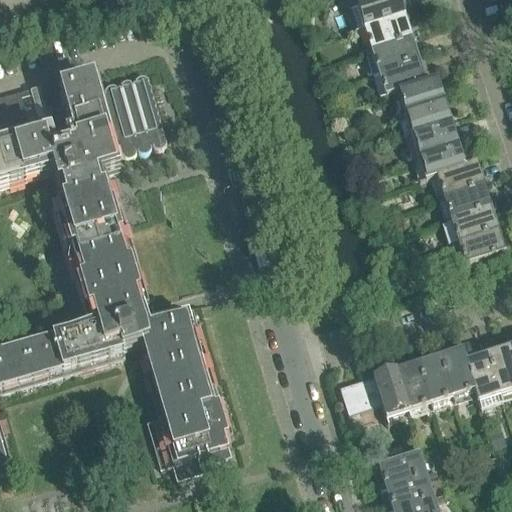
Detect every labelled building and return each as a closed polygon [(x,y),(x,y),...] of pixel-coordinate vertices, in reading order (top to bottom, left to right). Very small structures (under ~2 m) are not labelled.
[(396,1),(356,14),(353,15),(360,38),(364,37),(404,24),(396,1)] [(404,24),(364,37),(371,59),(411,46),(404,24)] [(411,46),(371,59),(378,81),(418,68),(411,46)] [(396,99),(425,90),(418,68),(378,81),(385,104),(396,100),(396,99)] [(208,380),(204,366),(205,366),(205,365),(204,365),(200,351),(201,351),(200,350),(196,336),(196,335),(195,335),(191,321),(192,321),(192,320),(191,320),(149,332),(145,318),(147,318),(147,316),(145,316),(141,302),(143,302),(142,301),(140,301),(136,287),(138,287),(138,286),(136,286),(132,272),(134,272),(134,271),(132,271),(128,257),(130,257),(129,256),(127,256),(123,242),(125,242),(125,241),(123,241),(119,228),(121,227),(121,226),(119,226),(115,213),(117,212),(116,211),(114,211),(110,198),(112,197),(112,195),(111,195),(107,182),(119,178),(119,177),(117,177),(113,164),(123,161),(123,162),(127,164),(131,164),(134,162),(136,158),(136,156),(137,156),(138,158),(142,159),(146,159),(149,157),(151,154),(151,152),(152,151),(153,153),(157,155),(161,155),(164,153),(166,149),(164,142),(164,140),(163,138),(161,134),(162,132),(160,130),(159,127),(160,125),(158,123),(157,119),(158,117),(156,115),(155,112),(156,110),(154,108),(153,104),(153,102),(152,100),(151,97),(151,95),(149,93),(148,88),(148,85),(144,84),(140,84),(136,86),(134,89),(135,91),(133,92),(133,90),(129,88),(125,88),(121,90),(119,94),(120,96),(118,96),(117,94),(114,93),(110,93),(106,95),(104,98),(105,100),(94,103),(90,89),(93,88),(93,87),(92,87),(59,96),(72,142),(66,144),(65,143),(52,147),(53,148),(46,150),(45,146),(0,159),(0,190),(7,189),(9,194),(10,193),(24,189),(25,189),(24,184),(37,180),(39,185),(40,185),(40,184),(54,180),(54,181),(54,180),(63,210),(62,210),(62,211),(55,213),(54,213),(54,214),(55,214),(90,336),(0,362),(0,499),(13,496),(6,473),(11,471),(11,470),(10,470),(0,436),(0,399),(123,364),(123,365),(124,365),(124,364),(124,363),(122,357),(142,351),(142,352),(143,352),(147,365),(143,366),(142,367),(142,368),(143,368),(160,426),(148,430),(147,430),(148,431),(161,475),(160,475),(161,476),(162,476),(174,473),(178,486),(177,487),(177,488),(178,487),(178,488),(230,473),(230,472),(231,472),(231,471),(230,471),(226,457),(227,457),(227,456),(226,456),(222,443),(230,440),(231,440),(231,439),(230,439),(226,425),(227,425),(227,424),(226,424),(222,410),(223,410),(222,409),(221,409),(217,395),(218,395),(218,394),(217,394),(213,395),(209,381),(209,380),(208,380)] [(425,90),(396,99),(396,100),(403,121),(443,109),(436,86),(425,90)] [(39,129),(36,117),(26,120),(21,103),(0,108),(0,144),(32,135),(30,131),(39,129)] [(443,109),(403,121),(410,143),(450,131),(443,109)] [(450,131),(410,143),(418,166),(458,153),(450,131)] [(458,153),(418,166),(425,188),(436,185),(436,184),(465,175),(465,174),(458,153)] [(476,171),(465,174),(465,175),(436,184),(436,185),(443,206),(483,193),(476,171)] [(483,193),(443,206),(450,228),(490,215),(483,193)] [(490,215),(450,228),(457,250),(497,237),(490,215)] [(497,237),(457,250),(465,273),(505,260),(497,237)] [(511,361),(510,355),(488,362),(501,402),(511,398),(511,361)] [(462,357),(440,365),(453,405),(474,398),(475,398),(466,369),(462,357)] [(475,398),(474,398),(478,409),(501,402),(488,362),(466,369),(475,398)] [(440,365),(418,372),(430,412),(453,405),(440,365)] [(418,372),(395,379),(408,419),(430,412),(418,372)] [(372,384),(339,395),(348,422),(381,412),(386,426),(408,419),(395,379),(373,386),(372,384)] [(418,462),(378,475),(386,497),(426,484),(418,462)] [(426,484),(386,497),(390,511),(415,511),(433,507),(426,484)]
